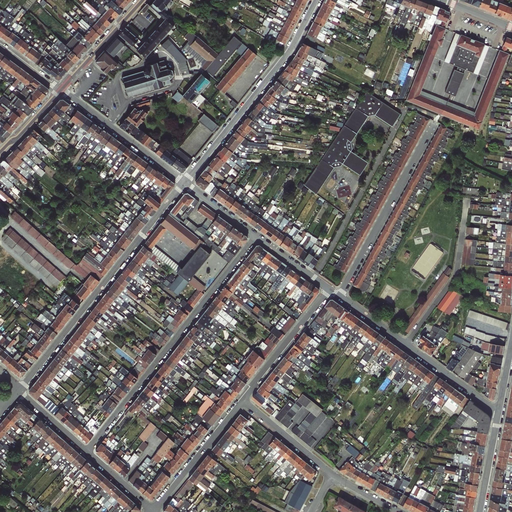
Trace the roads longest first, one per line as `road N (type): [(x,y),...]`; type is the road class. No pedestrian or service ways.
road 1 (residential): [(339,295),(435,117),(405,109),(313,277)]
road 2 (residential): [(85,452),(254,238)]
road 3 (residential): [(19,390),(183,183)]
road 4 (residential): [(183,183),(278,64),(314,0)]
road 5 (residential): [(500,409),(339,295)]
road 6 (unknown): [(403,343),(457,273),(466,204)]
road 7 (residential): [(241,399),(151,509)]
road 8 (residential): [(328,288),(241,399)]
road 9 (residential): [(125,103),(171,88),(177,74),(166,57),(156,57),(118,79)]
road 10 (secondary): [(141,0),(59,90)]
